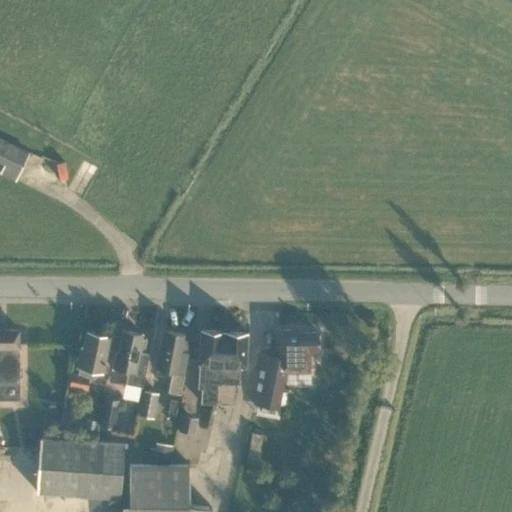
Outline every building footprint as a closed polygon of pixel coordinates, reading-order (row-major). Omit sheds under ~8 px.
[(0,133),(0,178),(3,180),(21,144),(0,133)] [(19,328),(0,328),(0,380),(19,381),(19,328)] [(253,403),(280,408),(283,408),(289,378),(285,377),(287,371),(309,370),(309,350),(318,350),(318,331),(296,331),(293,328),(278,328),(278,357),(263,353),(253,403)] [(69,385),(87,389),(89,379),(100,382),(109,334),(86,329),(83,346),(81,345),(76,366),(79,367),(77,374),(71,373),(69,385)] [(141,332),(123,329),(119,350),(116,350),(113,367),(128,370),(126,382),(143,385),(149,351),(143,350),(145,338),(140,337),(141,332)] [(184,332),(165,329),(161,350),(159,350),(155,367),(171,371),(167,390),(180,393),(184,373),(183,372),(188,351),(186,350),(188,339),(183,338),(184,332)] [(201,329),(198,363),(197,387),(201,387),(200,402),(219,403),(224,330),(201,329)] [(245,365),(247,332),(224,330),(219,403),(233,404),(234,382),(239,383),(240,365),(245,365)] [(158,391),(143,389),(138,414),(153,417),(158,391)] [(99,425),(115,427),(119,398),(104,396),(99,425)] [(175,413),(178,398),(170,397),(167,412),(175,413)] [(177,429),(195,432),(197,416),(180,413),(177,429)] [(121,442),(38,436),(34,491),(117,496),(121,442)] [(150,462),(167,462),(170,442),(154,440),(150,462)] [(167,462),(150,462),(128,461),(127,504),(120,504),(119,511),(207,511),(209,505),(186,505),(187,462),(167,462)]
